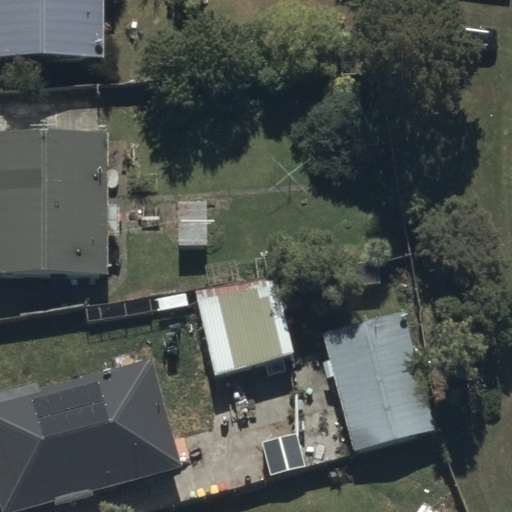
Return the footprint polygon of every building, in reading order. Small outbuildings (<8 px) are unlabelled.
[(0,0),(0,63),(107,63),(104,0),(0,0)] [(108,135),(0,136),(0,280),(108,278),(107,239),(121,238),(120,207),(109,207),(108,135)] [(275,275),(195,296),(216,380),(297,360),(275,275)] [(405,314),(325,336),(357,454),(437,432),(405,314)] [(184,469),(153,360),(0,404),(0,508),(1,511),(30,511),(57,504),(58,510),(96,499),(95,495),(184,469)]
